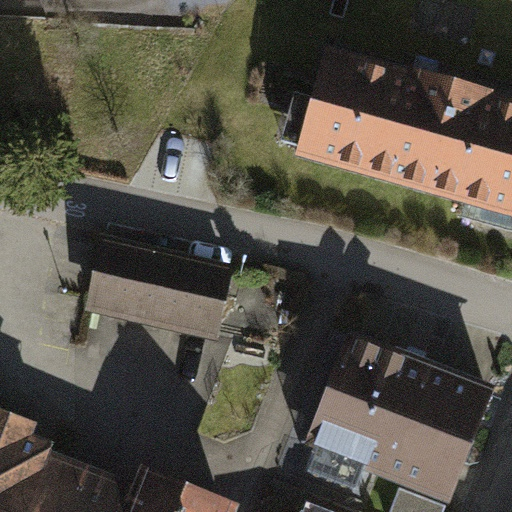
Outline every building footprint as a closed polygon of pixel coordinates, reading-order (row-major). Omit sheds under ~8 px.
[(511,108),(333,61),(303,171),(511,227),(511,108)] [(105,246),(88,321),(220,351),(237,276),(105,246)] [(490,396),(359,350),(320,461),(451,507),(490,396)] [(42,440),(0,422),(0,511),(41,511),(59,467),(36,457),(42,440)] [(59,467),(41,511),(223,511),(145,481),(139,498),(59,467)]
